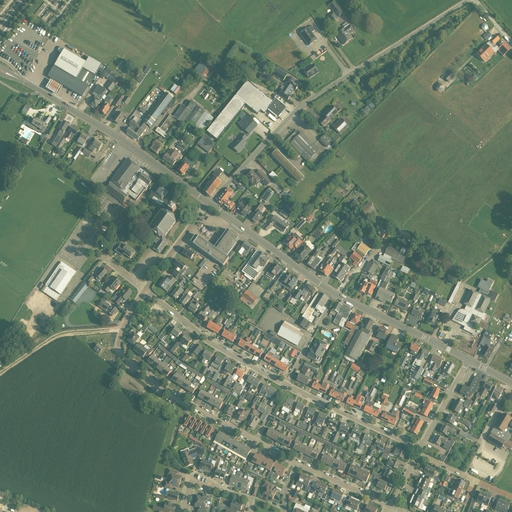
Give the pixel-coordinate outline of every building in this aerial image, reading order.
[(333,25),(339,20),(337,18),(344,13),(335,1),(328,6),(333,13),(327,17),(333,25)] [(347,36),(350,34),(354,31),(349,25),(342,30),(347,36)] [(309,46),(317,40),(308,28),(300,34),(309,46)] [(353,39),(350,34),(347,36),(342,30),(336,34),(344,45),(353,39)] [(488,32),(483,37),(486,40),(491,35),(488,32)] [(494,45),(500,39),(496,35),(490,41),(494,45)] [(481,59),(487,53),(486,53),(493,46),(488,42),(477,54),(478,56),(477,56),(479,59),(480,58),(481,59)] [(504,43),(499,47),(506,54),(510,50),(504,43)] [(487,53),(481,59),(484,62),(494,53),(495,54),(500,49),(497,46),(494,48),(493,46),(486,53),(487,53)] [(89,57),(86,63),(59,47),(57,51),(61,54),(48,77),(82,97),(87,87),(88,87),(94,76),(101,64),(89,57)] [(212,69),(201,62),(193,73),(203,80),(212,69)] [(318,72),(314,65),(310,68),(309,67),(304,71),(309,78),(312,76),(315,74),(317,73),(317,72),(318,72)] [(277,67),(273,75),(283,81),(288,73),(277,67)] [(449,83),(455,77),(449,71),(443,77),(449,83)] [(141,83),(146,75),(141,72),(136,80),(141,83)] [(283,91),(291,95),(293,92),(291,91),(292,90),(295,91),(299,86),(292,82),(294,80),(289,77),(283,86),(285,88),(283,91)] [(116,86),(118,83),(117,82),(118,82),(112,78),(105,88),(110,91),(115,86),(116,86)] [(61,86),(50,79),(45,88),(56,95),(61,86)] [(274,102),(247,81),(205,135),(215,143),(234,120),(249,102),(265,114),(268,109),(276,115),(279,118),(286,109),(283,107),(284,107),(283,106),(275,100),(274,102)] [(107,90),(98,85),(93,93),(95,95),(94,97),(93,97),(91,101),(89,105),(92,107),(94,108),(95,109),(100,101),(107,90)] [(291,95),(283,91),(281,89),(280,91),(278,89),(276,93),(278,95),(287,102),(291,95)] [(166,92),(144,122),(152,127),(173,97),(166,92)] [(117,107),(124,98),(120,95),(113,105),(117,107)] [(107,107),(110,103),(109,102),(111,99),(107,96),(105,99),(103,101),(105,103),(104,104),(103,104),(101,107),(101,108),(99,111),(104,115),(109,108),(107,107)] [(126,96),(122,102),(126,105),(130,100),(126,96)] [(214,119),(192,103),(190,104),(188,103),(185,107),(182,105),(173,117),(170,115),(160,129),(158,128),(155,132),(165,139),(168,135),(170,137),(172,138),(182,125),(184,126),(186,122),(202,134),(214,119)] [(323,127),(330,121),(329,121),(338,112),(332,106),(323,115),(325,117),(319,123),(323,127)] [(371,110),(367,106),(363,110),(362,109),(360,111),(361,113),(364,117),(371,110)] [(118,125),(123,117),(119,114),(121,111),(117,108),(114,113),(116,115),(112,121),(118,125)] [(46,126),(50,119),(47,117),(42,124),(35,119),(32,124),(41,130),(44,132),(47,126),(46,126)] [(148,126),(141,120),(140,119),(137,123),(133,120),(129,125),(131,126),(127,132),(138,141),(140,137),(148,126)] [(340,135),(348,126),(341,119),(333,127),(340,135)] [(57,144),(61,137),(63,132),(64,132),(68,125),(63,122),(54,136),(55,137),(52,141),(57,144)] [(249,135),(253,130),(246,124),(242,128),(249,135)] [(75,136),(78,131),(71,127),(69,132),(65,138),(70,141),(73,135),(75,136)] [(297,130),(295,132),(284,144),(298,158),(301,155),(308,162),(319,151),(301,133),(301,134),(297,130)] [(238,153),(243,148),(242,147),(246,143),(244,141),(247,138),(242,133),(239,137),(240,138),(231,147),(238,153)] [(44,144),(49,135),(47,134),(46,136),(44,135),(40,142),(44,144)] [(79,139),(77,143),(80,144),(83,146),(85,142),(88,137),(82,134),(79,139)] [(327,148),(333,142),(325,134),(319,140),(327,148)] [(197,144),(204,150),(207,146),(212,149),(216,144),(215,143),(205,135),(197,144)] [(61,137),(57,144),(58,145),(55,150),(57,152),(59,149),(65,139),(61,137)] [(165,142),(166,141),(160,137),(160,138),(158,141),(156,140),(150,149),(157,155),(164,146),(163,145),(165,142)] [(101,145),(95,141),(93,144),(91,143),(88,149),(92,152),(95,148),(98,149),(101,145)] [(182,152),(185,148),(184,148),(185,146),(180,142),(176,147),(182,152)] [(78,156),(82,149),(79,147),(74,154),(78,156)] [(89,157),(91,153),(84,149),(82,153),(89,157)] [(169,152),(167,155),(167,154),(163,159),(173,166),(176,161),(174,160),(179,154),(177,153),(178,152),(176,151),(175,152),(172,149),(169,153),(169,152)] [(299,182),(303,178),(276,151),(272,155),(299,182)] [(149,187),(155,180),(129,160),(106,190),(124,204),(130,196),(137,202),(146,191),(149,187)] [(189,162),(186,160),(183,164),(183,163),(181,166),(178,170),(183,175),(186,171),(189,173),(195,166),(189,162)] [(256,175),(253,171),(246,178),(254,186),(260,180),(266,186),(271,182),(260,171),(256,175)] [(275,181),(278,178),(273,172),(269,175),(275,181)] [(211,197),(222,183),(214,176),(208,184),(207,184),(205,186),(206,187),(203,191),(211,197)] [(160,187),(154,195),(151,199),(161,206),(164,202),(162,200),(168,193),(160,187)] [(222,206),(223,205),(226,201),(233,192),(228,188),(218,202),(222,206)] [(267,203),(274,193),(269,189),(261,199),(267,203)] [(285,199),(289,195),(285,191),(281,195),(285,199)] [(226,201),(223,205),(230,211),(233,207),(226,201)] [(364,216),(373,206),(369,202),(359,211),(364,216)] [(245,205),(242,203),(238,207),(241,210),(239,213),(244,216),(247,213),(247,214),(249,211),(250,208),(245,205)] [(256,223),(261,216),(262,214),(260,212),(264,207),(258,203),(253,210),(255,212),(250,219),(256,223)] [(286,205),(280,211),(286,217),(292,211),(286,205)] [(151,233),(156,237),(153,242),(157,245),(154,249),(160,254),(167,244),(165,242),(164,237),(165,237),(176,222),(175,216),(173,215),(177,210),(172,207),(169,212),(167,211),(161,211),(150,227),(151,233)] [(126,226),(132,218),(124,212),(118,220),(126,226)] [(141,224),(146,218),(140,212),(134,218),(141,224)] [(288,227),(275,216),(270,222),(264,228),(267,231),(274,225),(284,232),(288,227)] [(382,228),(380,226),(375,230),(382,238),(386,234),(384,231),(385,230),(383,227),(382,228)] [(239,238),(230,232),(227,230),(214,248),(210,245),(199,237),(196,235),(190,243),(223,267),(229,259),(225,256),(239,238)] [(317,240),(322,235),(321,234),(317,231),(313,235),(317,240)] [(297,238),(298,237),(295,234),(292,237),(285,244),(291,250),(294,246),(297,249),(303,243),(297,238)] [(337,237),(333,234),(325,242),(329,245),(337,237)] [(339,242),(336,240),(331,247),(333,249),(334,248),(339,242)] [(302,261),(309,253),(311,251),(306,245),(307,245),(304,242),(298,249),(300,251),(296,255),(302,261)] [(243,247),(242,248),(239,246),(235,251),(241,256),(246,250),(249,252),(249,251),(251,252),(253,248),(252,247),(246,243),(242,247),(243,247)] [(360,246),(357,243),(352,249),(355,252),(357,249),(357,250),(360,246)] [(362,243),(360,246),(357,250),(357,249),(355,252),(354,252),(363,258),(363,259),(370,249),(362,243)] [(124,248),(120,245),(115,251),(122,257),(124,254),(130,259),(135,253),(126,245),(124,248)] [(392,248),(388,246),(384,255),(392,258),(392,260),(403,265),(408,253),(406,252),(407,249),(403,247),(401,250),(393,246),(392,248)] [(190,249),(189,251),(186,249),(185,251),(184,250),(182,253),(183,253),(182,254),(191,260),(193,256),(195,257),(198,253),(191,248),(190,249)] [(334,248),(333,249),(330,254),(333,256),(336,251),(339,253),(340,252),(334,248)] [(254,281),(270,260),(257,251),(241,272),(254,281)] [(438,269),(445,255),(436,251),(430,265),(438,269)] [(318,257),(319,256),(320,255),(315,252),(306,264),(311,267),(317,258),(318,257)] [(354,252),(350,258),(358,264),(363,258),(354,252)] [(249,256),(241,267),(244,269),(251,258),(249,256)] [(390,267),(392,261),(380,256),(378,261),(390,267)] [(326,265),(324,264),(319,271),(324,274),(334,260),(334,259),(332,257),(326,265)] [(317,258),(311,267),(315,270),(321,261),(317,258)] [(184,269),(186,266),(178,260),(177,261),(177,260),(175,262),(176,263),(174,265),(177,267),(175,270),(182,275),(185,271),(184,269)] [(334,260),(324,274),(328,277),(333,270),(331,269),(334,264),(336,262),(334,260)] [(372,276),(378,267),(370,261),(364,270),(372,276)] [(76,273),(61,262),(59,265),(45,285),(41,291),(56,301),(60,296),(73,278),(76,273)] [(340,272),(345,265),(341,263),(332,276),(336,279),(338,276),(339,275),(340,272)] [(275,276),(281,269),(274,264),(266,275),(268,277),(271,273),(275,276)] [(338,276),(336,279),(341,282),(350,269),(345,265),(340,272),(339,275),(338,276)] [(407,274),(410,269),(403,266),(400,271),(407,274)] [(101,280),(107,273),(101,268),(95,276),(97,277),(96,278),(96,279),(99,281),(100,281),(100,280),(101,280)] [(230,281),(235,276),(226,269),(222,275),(230,281)] [(385,294),(386,291),(385,291),(392,277),(394,278),(397,272),(395,271),(393,274),(386,270),(377,287),(381,289),(376,299),(385,303),(386,301),(388,296),(386,295),(386,294),(385,294)] [(279,283),(281,285),(284,287),(286,285),(292,277),(287,274),(281,281),(279,283)] [(369,285),(371,280),(368,279),(369,278),(362,275),(358,284),(362,285),(359,291),(365,294),(365,293),(368,288),(367,288),(368,285),(369,285)] [(171,277),(170,276),(168,280),(165,278),(159,286),(164,290),(167,292),(171,287),(176,281),(171,277)] [(286,285),(284,287),(288,290),(289,290),(291,292),(292,289),(297,281),(292,277),(286,285)] [(114,291),(120,283),(115,279),(111,283),(109,281),(103,289),(108,293),(111,289),(114,291)] [(368,288),(365,293),(371,296),(377,283),(376,283),(377,281),(377,280),(375,279),(374,281),(371,280),(369,285),(368,285),(367,288),(368,288)] [(486,315),(483,313),(490,300),(495,302),(498,295),(489,291),(493,282),(488,280),(487,282),(481,280),(477,288),(480,289),(478,294),(471,290),(464,305),(467,306),(464,311),(464,310),(463,310),(462,310),(461,310),(460,310),(460,311),(459,311),(458,311),(458,312),(452,321),(465,327),(463,330),(471,334),(474,327),(473,327),(474,325),(478,327),(481,320),(483,321),(486,315)] [(75,303),(89,286),(84,282),(70,299),(75,303)] [(305,298),(312,288),(308,285),(302,293),(301,295),(303,297),(300,300),(303,302),(304,300),(305,298)] [(131,292),(126,288),(123,292),(120,296),(119,295),(115,300),(114,302),(118,305),(119,303),(123,299),(126,301),(128,298),(128,297),(132,292),(131,292)] [(181,294),(183,292),(178,288),(172,296),(176,299),(180,294),(181,294)] [(304,300),(307,301),(310,296),(312,297),(317,291),(312,288),(305,298),(304,300)] [(422,294),(428,297),(430,291),(425,288),(422,294)] [(184,306),(189,300),(188,300),(190,297),(187,295),(190,292),(187,290),(182,296),(184,297),(180,302),(184,306)] [(301,295),(302,293),(298,290),(290,302),(294,305),(301,295)] [(253,305),(257,299),(247,291),(242,296),(253,305)] [(388,296),(386,301),(391,304),(395,295),(386,291),(385,294),(386,294),(386,295),(388,296)] [(309,306),(305,313),(298,324),(303,328),(307,331),(312,324),(315,326),(320,319),(316,316),(315,318),(311,316),(315,309),(322,314),(326,309),(323,307),(328,299),(318,292),(309,306)] [(45,297),(32,319),(43,325),(53,309),(56,311),(60,305),(57,303),(56,304),(45,297)] [(395,306),(406,311),(407,311),(410,304),(398,298),(397,301),(395,305),(395,306)] [(444,307),(447,302),(440,298),(439,301),(438,304),(444,307)] [(103,301),(100,305),(98,307),(107,313),(108,313),(110,315),(110,316),(111,317),(112,316),(112,317),(114,313),(116,314),(117,311),(116,311),(116,310),(103,301)] [(196,308),(199,304),(196,302),(194,306),(192,304),(188,309),(194,314),(198,309),(196,308)] [(338,313),(342,306),(336,303),(334,307),(333,306),(332,309),(333,309),(330,314),(334,316),(336,312),(338,313)] [(204,315),(208,311),(210,308),(207,306),(205,309),(202,313),(198,317),(204,322),(208,317),(204,315)] [(342,306),(338,313),(337,316),(333,323),(339,326),(343,318),(347,320),(351,311),(342,306)] [(418,310),(414,308),(412,314),(421,318),(424,311),(421,309),(421,311),(418,309),(418,310)] [(436,320),(440,312),(433,309),(431,314),(428,320),(430,321),(430,322),(434,324),(436,320)] [(356,324),(358,325),(360,321),(359,321),(361,317),(355,314),(350,323),(348,322),(346,326),(344,329),(350,332),(351,329),(353,330),(356,324)] [(213,331),(219,319),(221,316),(219,315),(215,322),(216,322),(214,325),(210,323),(207,328),(213,331)] [(509,324),(511,320),(511,319),(506,315),(503,320),(509,324)] [(219,319),(213,331),(218,334),(221,329),(217,326),(219,324),(222,320),(219,319)] [(362,328),(370,332),(374,323),(367,319),(363,328),(362,328)] [(300,343),(299,343),(303,335),(299,332),(300,330),(285,322),(278,335),(297,346),(299,343),(300,344),(300,343)] [(366,346),(371,338),(373,333),(370,332),(362,328),(363,328),(358,325),(356,324),(353,330),(351,329),(350,332),(344,344),(349,347),(345,356),(344,359),(349,361),(356,365),(357,362),(358,362),(366,346)] [(229,329),(228,332),(225,331),(222,337),(227,340),(231,334),(234,327),(232,326),(230,330),(229,329)] [(387,336),(385,335),(387,331),(380,327),(378,331),(378,332),(377,331),(375,336),(376,336),(376,337),(380,339),(381,339),(384,340),(387,336)] [(178,338),(182,333),(176,328),(172,333),(171,332),(169,335),(171,337),(173,335),(178,338)] [(134,346),(139,339),(142,335),(139,333),(134,329),(133,330),(132,330),(131,330),(131,331),(130,332),(130,333),(129,334),(132,336),(129,340),(128,341),(129,342),(134,346)] [(490,340),(493,334),(487,331),(484,337),(490,340)] [(236,337),(231,334),(227,340),(233,343),(236,337)] [(395,343),(398,337),(393,335),(390,340),(386,348),(397,354),(401,346),(395,343)] [(187,347),(192,341),(186,336),(181,342),(179,344),(182,346),(184,344),(187,347)] [(279,346),(281,342),(274,337),(271,342),(279,346)] [(136,348),(134,350),(138,354),(144,347),(146,345),(142,341),(139,339),(134,346),(136,348)] [(244,349),(247,344),(241,340),(238,346),(244,349)] [(327,345),(318,340),(312,352),(311,351),(308,356),(317,361),(319,357),(320,358),(325,349),(323,348),(326,344),(327,345)] [(367,348),(374,351),(377,344),(371,340),(367,348)] [(488,359),(493,350),(495,347),(485,342),(483,346),(485,347),(480,355),(488,359)] [(178,347),(174,343),(168,350),(173,354),(178,347)] [(99,354),(103,349),(98,344),(94,350),(99,354)] [(249,352),(252,347),(247,344),(244,349),(249,352)] [(144,347),(138,354),(143,358),(145,356),(148,358),(153,351),(150,349),(146,345),(144,347)] [(197,356),(202,349),(197,345),(192,351),(192,352),(190,355),(193,357),(195,354),(197,356)] [(257,350),(254,355),(260,358),(263,353),(260,351),(263,346),(260,345),(257,350)] [(416,356),(418,353),(420,349),(413,345),(410,350),(412,351),(411,354),(414,355),(416,356)] [(254,355),(257,350),(252,347),(249,352),(254,355)] [(411,370),(414,372),(412,375),(411,377),(410,376),(409,379),(411,380),(410,382),(415,385),(418,380),(424,370),(419,367),(420,365),(422,362),(422,361),(424,357),(427,358),(430,353),(424,350),(421,355),(419,354),(412,366),(413,366),(411,370)] [(210,361),(213,355),(206,351),(203,357),(200,362),(203,364),(206,359),(210,361)] [(270,363),(273,358),(274,356),(274,355),(269,352),(264,360),(270,363)] [(185,363),(190,357),(184,353),(180,359),(185,363)] [(439,369),(443,361),(439,359),(439,358),(434,355),(431,362),(430,364),(433,365),(430,370),(434,372),(437,367),(439,369)] [(153,366),(157,360),(152,356),(148,362),(153,366)] [(403,368),(408,358),(404,356),(400,366),(403,368)] [(219,370),(223,364),(222,363),(223,361),(218,358),(215,363),(219,366),(217,369),(219,370)] [(275,366),(278,361),(273,358),(270,363),(275,366)] [(275,366),(280,369),(286,359),(283,358),(280,363),(278,361),(275,366)] [(289,361),(286,359),(280,369),(286,373),(289,367),(286,366),(289,361)] [(157,369),(162,364),(157,360),(153,366),(157,369)] [(309,368),(310,364),(305,362),(301,371),(304,372),(302,376),(300,375),(297,381),(302,383),(307,372),(309,368)] [(353,363),(350,368),(358,372),(361,367),(353,363)] [(449,364),(448,363),(442,374),(447,377),(448,375),(449,375),(455,366),(450,363),(449,364)] [(162,373),(167,368),(162,364),(157,369),(162,373)] [(235,368),(229,364),(228,365),(227,365),(224,370),(225,370),(225,371),(223,370),(221,372),(223,374),(226,375),(228,372),(231,374),(235,368)] [(316,374),(317,373),(316,373),(319,368),(310,364),(309,368),(314,371),(313,372),(316,374)] [(167,368),(162,373),(167,377),(172,371),(167,368)] [(244,375),(245,373),(239,370),(236,375),(234,374),(232,378),(233,379),(235,381),(236,380),(237,380),(240,382),(244,375)] [(307,372),(302,383),(307,385),(310,379),(307,378),(309,374),(307,372)] [(178,383),(181,378),(176,374),(172,381),(177,384),(178,383)] [(439,381),(442,377),(438,375),(436,379),(435,379),(435,380),(433,382),(438,385),(440,382),(439,381)] [(250,388),(255,379),(250,376),(247,382),(250,384),(248,387),(250,388)] [(473,393),(472,393),(474,394),(482,380),(476,377),(469,389),(470,390),(469,391),(473,393)] [(183,387),(186,381),(181,378),(178,383),(177,384),(182,387),(183,387)] [(226,388),(230,381),(225,378),(221,385),(226,388)] [(432,387),(434,383),(425,378),(423,382),(432,387)] [(255,379),(250,388),(252,389),(255,391),(257,388),(260,382),(255,379)] [(319,391),(322,383),(321,386),(317,384),(319,381),(315,380),(312,388),(319,391)] [(188,391),(192,385),(186,381),(183,387),(182,387),(188,391)] [(237,394),(240,388),(242,385),(237,382),(233,389),(234,390),(233,392),(237,394)] [(490,391),(493,386),(486,382),(483,388),(484,388),(480,395),(483,397),(487,390),(490,391)] [(322,383),(319,391),(325,394),(329,386),(322,383)] [(188,391),(193,394),(197,388),(192,385),(188,391)] [(265,397),(270,388),(265,385),(260,394),(265,397)] [(339,391),(336,399),(343,402),(346,394),(346,390),(344,389),(344,388),(342,387),(341,388),(339,391)] [(469,389),(464,387),(461,393),(466,396),(467,396),(470,397),(472,393),(473,393),(469,391),(470,390),(469,389)] [(270,388),(265,397),(267,398),(269,394),(272,396),(275,391),(270,388)] [(339,391),(333,388),(329,396),(336,399),(339,391)] [(438,393),(440,390),(435,388),(433,391),(434,391),(433,393),(431,392),(428,393),(427,395),(430,397),(436,400),(439,394),(438,393)] [(495,405),(497,402),(503,392),(497,389),(496,388),(496,389),(490,398),(494,400),(493,403),(495,405)] [(408,398),(411,393),(404,390),(397,404),(401,406),(405,397),(408,398)] [(203,400),(207,394),(202,391),(198,397),(203,400)] [(210,396),(207,394),(203,400),(209,403),(212,397),(213,395),(211,394),(210,396)] [(353,407),(355,402),(352,400),(353,397),(350,396),(346,404),(353,407)] [(355,402),(353,407),(360,410),(365,399),(358,396),(355,402)] [(214,407),(218,400),(212,397),(209,403),(214,407)] [(242,402),(243,399),(240,397),(239,400),(235,406),(239,408),(242,402)] [(290,410),(292,407),(292,406),(294,401),(288,398),(284,407),(290,410)] [(218,400),(214,407),(220,410),(223,403),(218,400)] [(424,408),(430,411),(434,405),(425,400),(423,403),(424,404),(422,407),(425,408),(424,408)] [(458,413),(463,404),(457,401),(452,410),(458,413)] [(303,412),(305,406),(298,403),(296,409),(297,409),(295,412),(301,414),(302,411),(303,412)] [(370,415),(374,407),(367,403),(364,411),(370,415)] [(493,414),(498,406),(495,405),(493,403),(488,412),(493,414)] [(416,414),(417,411),(406,405),(404,408),(416,414)] [(231,416),(234,409),(228,406),(224,412),(231,416)] [(374,407),(370,415),(377,418),(381,410),(374,407)] [(312,420),(314,416),(313,416),(315,411),(309,408),(305,417),(312,420)] [(413,419),(415,415),(404,408),(402,412),(413,419)] [(427,418),(430,411),(424,408),(423,411),(419,409),(418,413),(427,418)] [(244,412),(240,410),(235,418),(241,422),(243,418),(244,419),(246,417),(247,417),(249,413),(245,410),(244,412)] [(388,422),(391,414),(384,411),(381,419),(388,422)] [(325,421),(327,416),(320,413),(318,418),(317,421),(320,422),(321,420),(325,421)] [(391,414),(388,422),(395,426),(398,418),(391,414)] [(503,432),(506,428),(511,419),(504,414),(495,428),(499,430),(503,432)] [(187,427),(192,418),(187,415),(182,424),(187,427)] [(450,415),(446,421),(456,426),(457,423),(458,424),(459,421),(459,420),(456,418),(450,415)] [(258,423),(260,420),(253,416),(247,425),(254,429),(257,423),(258,423)] [(193,430),(197,421),(192,418),(187,427),(192,430),(193,430)] [(336,428),(338,423),(333,420),(333,419),(331,418),(328,424),(336,428)] [(415,426),(420,429),(424,423),(415,418),(413,421),(416,423),(415,426)] [(291,420),(289,419),(287,422),(298,428),(301,422),(297,420),(296,421),(292,419),(291,420)] [(471,424),(463,419),(461,423),(469,427),(469,428),(470,430),(471,430),(473,426),(471,425),(471,424)] [(198,432),(203,423),(198,420),(197,421),(193,430),(198,432)] [(203,435),(208,426),(203,423),(198,432),(203,435)] [(308,425),(307,426),(301,423),(298,428),(305,431),(309,432),(311,427),(308,425)] [(346,436),(349,428),(344,426),(345,425),(342,423),(338,433),(336,432),(334,437),(333,439),(336,440),(337,438),(339,434),(339,433),(343,435),(346,436)] [(208,426),(203,435),(209,438),(214,429),(208,426)] [(417,436),(420,429),(415,426),(413,429),(409,427),(408,431),(417,436)] [(449,429),(444,426),(440,432),(445,435),(447,436),(449,433),(452,434),(451,434),(454,436),(456,432),(453,431),(449,428),(449,429)] [(298,437),(301,431),(300,431),(294,427),(293,430),(299,432),(297,437),(298,437)] [(325,427),(320,437),(323,439),(328,428),(325,427)] [(508,429),(506,428),(503,432),(499,430),(495,428),(492,434),(491,434),(487,440),(501,449),(503,446),(510,451),(511,448),(511,443),(508,441),(511,433),(511,429),(509,428),(508,429)] [(272,439),(276,432),(270,429),(266,436),(272,439)] [(358,441),(361,433),(356,431),(357,430),(354,429),(352,435),(349,434),(346,442),(349,444),(351,438),(358,441)] [(219,432),(214,441),(213,443),(219,446),(220,444),(224,435),(219,432)] [(278,442),(281,435),(276,432),(272,439),(278,442)] [(366,434),(363,440),(366,442),(365,445),(369,447),(373,439),(368,436),(369,435),(366,434)] [(224,435),(220,444),(219,446),(222,448),(224,449),(225,447),(230,438),(224,435)] [(283,445),(287,438),(281,435),(278,442),(283,445)] [(442,439),(438,436),(434,443),(439,446),(441,442),(448,446),(446,449),(450,452),(455,442),(451,440),(450,442),(443,438),(442,439)] [(230,438),(225,447),(224,449),(226,450),(229,452),(230,450),(235,441),(230,438)] [(287,438),(283,445),(289,448),(292,441),(287,438)] [(383,452),(385,448),(383,447),(385,444),(380,442),(380,441),(378,440),(375,446),(379,448),(378,449),(379,451),(383,452)] [(235,441),(230,450),(229,452),(233,454),(235,455),(235,453),(240,444),(235,441)] [(299,452),(302,445),(297,443),(293,450),(299,452)] [(360,455),(362,451),(361,450),(363,445),(360,443),(355,453),(360,455)] [(240,444),(235,453),(235,455),(236,456),(240,458),(241,456),(246,447),(240,444)] [(305,455),(308,448),(302,445),(299,452),(305,455)] [(199,456),(199,455),(201,448),(196,447),(195,452),(194,451),(189,454),(189,453),(182,456),(187,467),(193,464),(191,459),(197,457),(196,456),(199,456)] [(246,447),(241,456),(240,458),(243,460),(245,461),(246,459),(251,450),(246,447)] [(311,457),(314,450),(308,448),(305,455),(311,457)] [(402,459),(405,453),(403,452),(403,451),(397,448),(394,455),(393,457),(396,459),(397,457),(402,459)] [(314,450),(311,457),(316,460),(320,453),(314,450)] [(330,458),(331,455),(329,454),(328,457),(324,455),(321,462),(327,465),(330,458)] [(204,472),(205,470),(208,462),(202,460),(203,456),(199,455),(199,456),(198,462),(201,463),(200,469),(199,470),(204,472)] [(257,465),(261,456),(260,455),(259,456),(258,456),(256,455),(252,462),(257,465)] [(261,467),(265,459),(263,458),(262,457),(263,456),(261,456),(257,465),(261,467)] [(335,460),(330,458),(327,465),(332,467),(335,460)] [(213,470),(214,469),(214,467),(216,463),(217,460),(213,459),(212,463),(208,462),(205,470),(204,472),(209,473),(210,472),(211,469),(213,470)] [(266,469),(270,460),(269,459),(268,460),(267,461),(265,459),(261,467),(266,469)] [(397,470),(400,463),(394,461),(390,459),(387,466),(391,468),(391,467),(397,470)] [(270,472),(275,463),(274,464),(272,463),(272,462),(272,461),(270,460),(266,469),(270,472)] [(338,470),(341,463),(335,460),(332,467),(338,470)] [(219,479),(222,470),(217,468),(219,464),(216,463),(214,467),(214,469),(217,470),(214,477),(219,479)] [(274,479),(280,465),(275,463),(270,472),(273,473),(271,478),(274,479)] [(341,463),(338,470),(344,473),(347,465),(341,463)] [(280,465),(274,479),(276,481),(279,476),(282,477),(286,468),(280,465)] [(357,478),(361,469),(356,466),(355,468),(352,466),(348,474),(352,476),(357,478)] [(436,481),(439,482),(440,479),(433,476),(436,470),(427,466),(424,472),(430,475),(428,478),(436,481)] [(230,471),(231,468),(228,467),(227,471),(222,470),(219,479),(224,480),(226,473),(229,474),(230,471)] [(361,469),(357,478),(362,480),(362,481),(366,483),(370,474),(366,473),(367,471),(361,469)] [(387,471),(384,469),(383,472),(386,473),(384,477),(390,480),(393,474),(387,471)] [(179,473),(177,472),(169,470),(168,476),(172,477),(171,480),(180,483),(182,477),(179,476),(178,476),(179,473)] [(230,471),(229,474),(228,480),(230,480),(229,485),(235,487),(239,474),(237,474),(236,476),(236,477),(232,476),(233,472),(230,471)] [(241,489),(244,479),(240,478),(240,477),(241,475),(239,474),(235,487),(241,489)] [(303,485),(306,477),(302,475),(299,481),(298,481),(296,485),(298,486),(300,483),(303,485)] [(377,477),(375,476),(372,482),(378,485),(377,487),(384,491),(387,484),(380,481),(377,480),(378,478),(377,477)] [(436,481),(428,478),(424,476),(422,479),(421,478),(419,483),(428,487),(428,488),(429,488),(431,483),(434,485),(436,481)] [(244,479),(241,489),(246,491),(248,486),(251,487),(253,479),(248,477),(247,480),(248,480),(248,481),(244,479)] [(306,477),(303,485),(306,486),(304,491),(308,493),(311,487),(308,486),(311,479),(306,477)] [(453,485),(463,489),(465,484),(456,479),(455,481),(454,481),(452,484),(453,485)] [(166,482),(164,488),(171,490),(172,487),(179,488),(180,483),(171,480),(170,483),(166,482)] [(274,496),(277,491),(273,489),(275,486),(265,481),(262,487),(267,489),(265,492),(274,496)] [(319,492),(323,485),(318,483),(315,489),(312,487),(309,493),(312,495),(313,493),(315,493),(316,491),(319,492)] [(427,497),(428,498),(429,498),(430,494),(429,494),(426,492),(428,488),(428,487),(419,483),(417,488),(418,489),(416,492),(422,495),(427,497)] [(328,487),(323,485),(319,492),(323,494),(321,498),(325,500),(327,495),(325,493),(328,487)] [(453,491),(460,494),(463,489),(453,485),(452,487),(455,488),(453,491)] [(460,494),(453,491),(449,489),(446,498),(453,501),(454,498),(458,500),(460,494)] [(329,495),(326,501),(329,502),(330,501),(334,503),(334,502),(336,500),(339,492),(334,490),(331,496),(329,495)] [(177,501),(179,495),(169,492),(167,499),(177,501)] [(262,499),(265,501),(266,499),(272,502),(274,496),(265,492),(262,499)] [(336,500),(334,502),(339,505),(338,506),(341,508),(344,502),(341,501),(344,494),(339,492),(336,500)] [(415,495),(414,495),(412,500),(422,505),(425,500),(427,501),(428,498),(427,497),(422,495),(416,492),(415,495)] [(483,503),(486,495),(481,493),(477,503),(480,504),(481,503),(483,503)] [(212,497),(202,494),(201,497),(198,496),(196,502),(206,504),(207,501),(211,502),(212,497)] [(486,495),(483,503),(484,504),(484,505),(487,507),(492,497),(486,495)] [(344,502),(341,510),(343,510),(344,508),(350,511),(351,508),(351,509),(355,500),(350,497),(347,504),(344,502)] [(355,500),(351,509),(354,510),(353,511),(359,511),(361,510),(358,508),(360,502),(355,500)] [(424,505),(422,505),(412,500),(409,505),(418,509),(422,510),(424,505)] [(495,510),(499,511),(500,511),(505,502),(499,500),(495,510)] [(196,502),(195,507),(198,508),(197,511),(199,511),(208,511),(209,509),(205,508),(206,504),(196,502)] [(227,511),(230,511),(231,511),(233,510),(240,511),(242,505),(233,502),(230,509),(225,507),(224,510),(227,511)] [(506,511),(510,505),(505,502),(500,511),(506,511)] [(302,511),(304,507),(296,503),(292,511),(302,511)]
